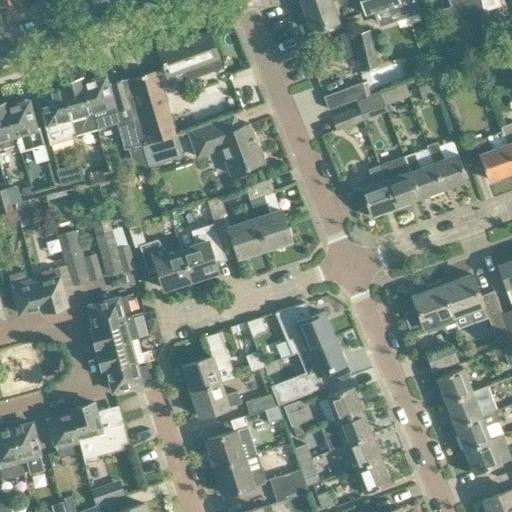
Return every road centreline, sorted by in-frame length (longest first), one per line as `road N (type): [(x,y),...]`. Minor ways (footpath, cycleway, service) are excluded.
road 1 (residential): [(350,267),(237,0)]
road 2 (residential): [(443,511),(350,267)]
road 3 (residential): [(0,408),(73,386),(82,371),(71,336),(55,331),(0,341)]
road 4 (residential): [(164,324),(350,267)]
road 5 (residential): [(350,267),(511,209)]
road 6 (residential): [(0,49),(142,0)]
road 7 (residential): [(192,511),(155,395)]
